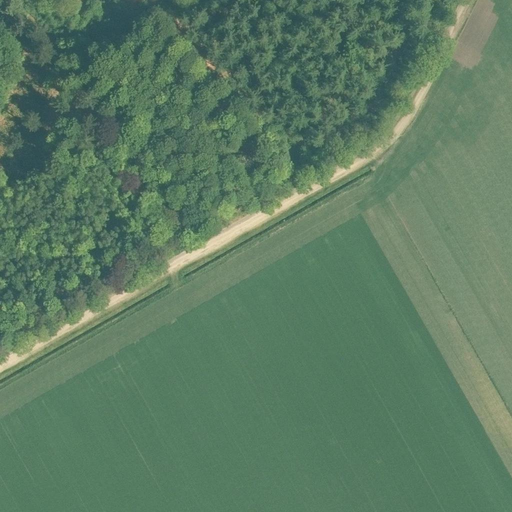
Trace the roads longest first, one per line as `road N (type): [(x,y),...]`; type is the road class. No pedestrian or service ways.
road 1 (track): [(472,0),(408,117),(372,156),(0,368)]
road 2 (track): [(16,0),(211,246)]
